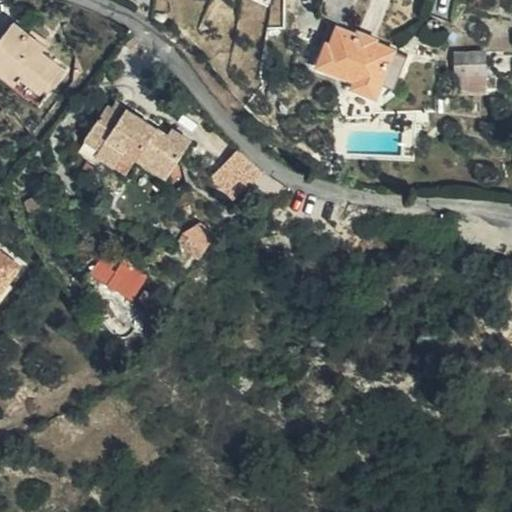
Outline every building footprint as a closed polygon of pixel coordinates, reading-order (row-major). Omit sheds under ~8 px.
[(511,0),(499,0),(499,8),(511,8),(511,0)] [(511,8),(499,8),(498,38),(511,39),(511,8)] [(374,67),(377,51),(379,37),(398,40),(400,27),(319,13),(317,27),(309,26),(305,47),(353,56),(351,63),(374,67)] [(464,51),(466,22),(434,20),(433,48),(464,51)] [(0,71),(6,76),(23,53),(0,34),(0,71)] [(379,37),(377,51),(396,54),(398,40),(379,37)] [(32,60),(23,53),(6,76),(0,71),(0,84),(7,90),(32,60)] [(108,99),(93,124),(110,135),(104,145),(100,152),(119,164),(130,146),(144,155),(170,171),(194,132),(174,120),(171,125),(119,94),(114,102),(108,99)] [(110,135),(93,124),(87,135),(104,145),(110,135)] [(242,146),(241,145),(216,169),(238,194),(263,171),(242,146)] [(134,172),(144,155),(130,146),(119,164),(134,172)] [(209,244),(218,231),(203,220),(184,227),(190,232),(209,244)] [(181,245),(200,257),(209,244),(190,232),(181,245)] [(133,259),(106,253),(94,271),(119,283),(134,293),(149,271),(133,259)]
